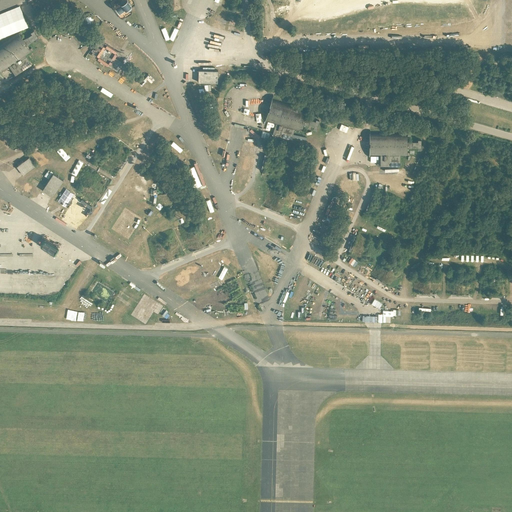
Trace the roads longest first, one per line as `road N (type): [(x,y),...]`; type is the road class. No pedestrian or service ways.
road 1 (unclassified): [(246,0),(249,37),(277,68),(511,134)]
road 2 (track): [(511,49),(466,39),(249,37)]
